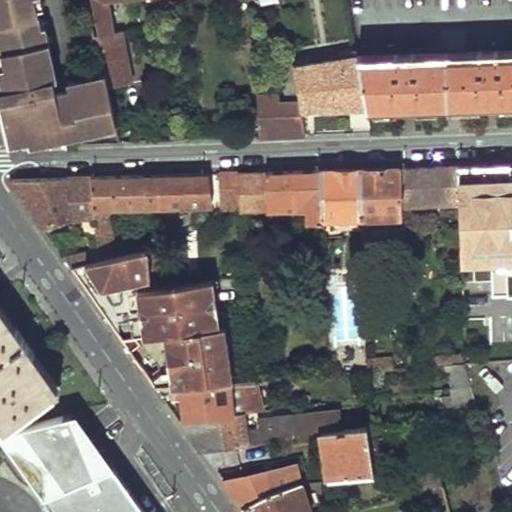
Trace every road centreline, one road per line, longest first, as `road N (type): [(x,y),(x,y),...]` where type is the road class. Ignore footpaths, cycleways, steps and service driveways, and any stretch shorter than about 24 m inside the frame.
road 1 (residential): [(0,164),(511,146)]
road 2 (tertiary): [(216,511),(0,206)]
